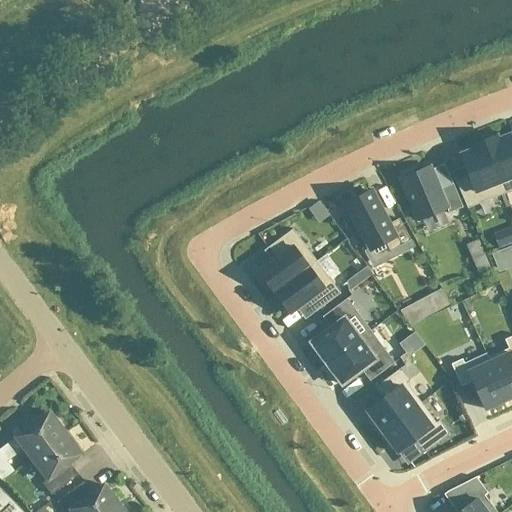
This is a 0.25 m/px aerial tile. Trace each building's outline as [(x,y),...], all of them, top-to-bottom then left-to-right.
[(497,142),(496,138),(483,143),(504,196),(511,192),(511,145),(509,137),(497,142)] [(471,152),(460,156),(468,176),(457,181),(468,210),(504,196),(483,143),(470,148),(471,152)] [(417,222),(445,210),(447,216),(461,210),(451,186),(438,191),(429,169),(416,174),(415,171),(401,176),(403,180),(400,181),(417,222)] [(388,226),(371,194),(345,207),(369,252),(384,244),(389,254),(410,243),(398,221),(388,226)] [(273,295),(316,264),(292,231),(267,250),(275,261),(258,274),(260,277),(257,280),(267,294),(271,291),(273,295)] [(339,295),(316,264),(273,295),(276,298),(273,301),(283,315),(286,312),(289,316),(306,303),(314,314),(339,295)] [(330,330),(310,345),(313,349),(311,351),(320,363),(323,361),(326,365),(370,332),(346,300),(321,319),(330,330)] [(326,365),(329,370),(326,372),(335,384),(338,382),(341,386),(361,372),(369,383),(394,364),(370,332),(326,365)] [(485,356),(505,401),(511,398),(511,337),(504,342),(508,351),(487,360),(485,356)] [(461,361),(450,366),(460,388),(471,383),(484,411),(505,401),(485,356),(463,366),(461,361)] [(382,401),(365,413),(370,419),(367,422),(378,436),(420,405),(404,384),(407,381),(398,369),(373,389),(382,401)] [(396,455),(413,443),(422,455),(447,437),(438,423),(434,426),(420,405),(378,436),(389,451),(392,449),(396,455)] [(31,461),(64,436),(48,414),(15,439),(6,446),(15,457),(23,451),(31,461)] [(64,436),(31,461),(47,482),(42,486),(51,497),(73,481),(66,472),(67,467),(80,457),(64,436)] [(0,455),(0,481),(1,482),(13,473),(0,455)] [(494,511),(484,498),(487,495),(475,479),(447,494),(460,511),(494,511)] [(113,511),(119,508),(103,487),(89,497),(84,496),(78,488),(56,504),(61,511),(113,511)] [(0,511),(13,511),(17,508),(0,490),(0,511)]
